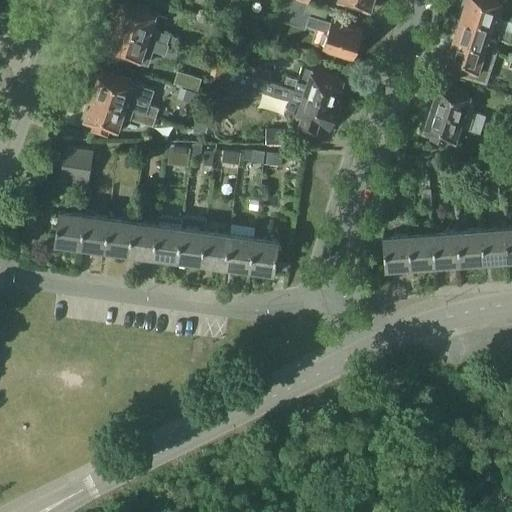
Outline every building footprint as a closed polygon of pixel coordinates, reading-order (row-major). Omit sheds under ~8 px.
[(360,30),(325,19),(329,8),(308,2),(301,0),(286,0),(279,20),(305,29),(306,25),(327,32),(322,47),(351,56),(360,30)] [(340,0),(340,1),(352,5),(352,3),(369,8),(370,7),(373,8),(375,0),(340,0)] [(465,6),(462,15),(511,31),(511,21),(495,16),(500,2),(498,1),(498,0),(463,0),(462,5),(465,6)] [(115,26),(175,46),(178,37),(151,27),(155,13),(123,3),(115,26)] [(192,27),(213,33),(217,20),(197,14),(192,27)] [(456,24),(452,35),(455,36),(455,38),(493,51),(498,37),(510,41),(511,34),(511,31),(462,15),(459,25),(456,24)] [(244,16),(240,29),(262,36),(266,24),(244,16)] [(172,55),(175,46),(115,26),(107,50),(140,61),(144,46),(172,55)] [(449,47),(445,58),(448,59),(447,61),(458,65),(455,72),(486,82),(496,51),(493,51),(455,38),(451,47),(449,47)] [(287,76),(284,85),(336,102),(336,101),(339,92),(342,92),(346,81),(343,80),(344,76),(343,76),(342,77),(327,72),(328,70),(316,66),(315,68),(302,64),(298,79),(287,76)] [(255,66),(252,75),(269,80),(272,71),(255,66)] [(229,68),(224,86),(259,97),(261,88),(291,98),(288,110),(298,113),(297,115),(302,117),(299,125),(315,131),(318,122),(331,126),(330,127),(331,128),(333,124),(335,125),(339,113),(336,112),(340,101),(339,101),(339,102),(336,101),(336,102),(284,85),(229,68)] [(174,83),(198,91),(202,78),(177,71),(174,83)] [(92,96),(125,107),(133,110),(156,117),(159,108),(148,104),(153,90),(130,82),(131,80),(119,76),(118,79),(100,72),(92,96)] [(431,107),(483,124),(486,115),(465,108),(470,94),(439,83),(431,107)] [(183,99),(205,106),(207,95),(187,88),(183,99)] [(125,107),(92,96),(84,120),(117,131),(125,107)] [(483,124),(431,107),(422,131),(453,142),(458,127),(480,133),(483,124)] [(133,110),(130,119),(153,126),(156,117),(133,110)] [(511,115),(498,111),(493,128),(511,133),(511,115)] [(267,129),(267,142),(284,142),(284,129),(267,129)] [(202,144),(193,143),(192,154),(200,156),(202,144)] [(170,145),(170,149),(168,160),(189,164),(191,147),(170,145)] [(94,151),(65,146),(60,178),(89,182),(94,151)] [(213,165),(215,150),(205,149),(204,164),(213,165)] [(265,151),(253,149),(252,159),(264,161),(265,151)] [(241,152),(224,150),(223,161),(239,163),(241,152)] [(282,153),(268,152),(267,163),(281,164),(282,153)] [(421,188),(422,206),(432,205),(431,187),(421,188)] [(251,198),(250,207),(257,208),(259,199),(251,198)] [(79,244),(83,213),(59,209),(55,241),(79,244)] [(83,213),(79,244),(104,247),(108,216),(83,213)] [(157,223),(152,254),(177,257),(181,226),(182,227),(183,218),(158,215),(157,223)] [(108,216),(104,247),(128,251),(132,220),(108,216)] [(152,254),(157,223),(132,220),(128,251),(152,254)] [(181,226),(177,257),(201,261),(206,230),(182,227),(181,226)] [(508,257),(506,226),(481,228),(483,259),(508,257)] [(483,259),(481,228),(457,230),(459,261),(483,259)] [(206,230),(201,261),(226,264),(230,233),(206,230)] [(459,261),(457,230),(432,231),(434,262),(459,261)] [(408,233),(410,264),(434,262),(432,231),(408,233)] [(230,233),(226,264),(250,268),(254,237),(230,233)] [(410,264),(408,233),(383,235),(385,266),(387,266),(410,264)] [(254,237),(250,268),(275,271),(279,240),(254,237)]
